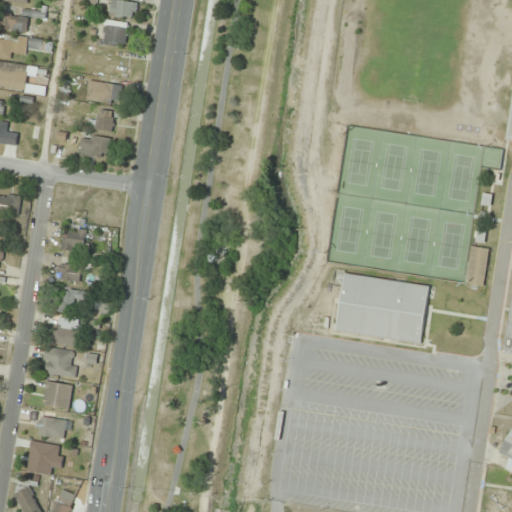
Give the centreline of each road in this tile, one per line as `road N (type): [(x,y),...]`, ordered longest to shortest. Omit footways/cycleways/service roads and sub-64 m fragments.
road 1 (secondary): [(180,0),(103,511)]
road 2 (residential): [(0,511),(53,174)]
road 3 (residential): [(152,187),(0,164)]
